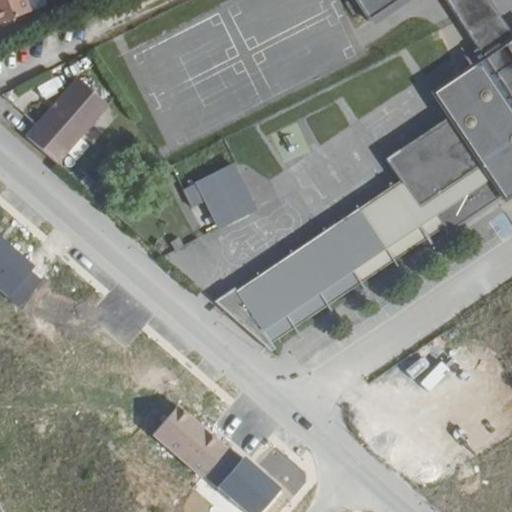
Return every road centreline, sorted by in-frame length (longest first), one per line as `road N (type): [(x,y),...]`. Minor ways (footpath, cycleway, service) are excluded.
road 1 (residential): [(289,405),(0,157)]
road 2 (residential): [(289,405),(511,256)]
